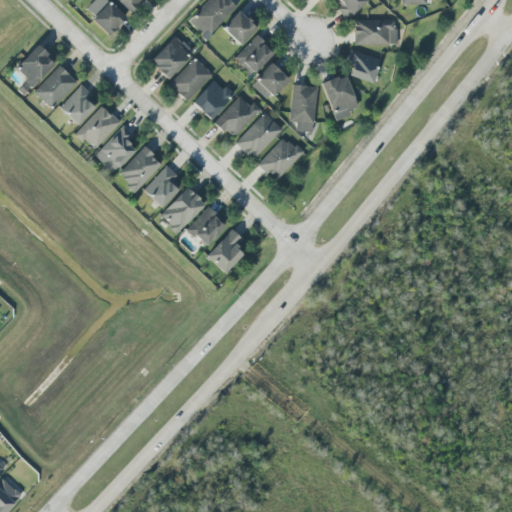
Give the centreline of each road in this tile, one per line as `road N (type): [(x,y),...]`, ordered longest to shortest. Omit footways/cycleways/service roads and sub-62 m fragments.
road 1 (secondary): [(495,0),(211,334),(43,511)]
road 2 (residential): [(36,0),(315,265)]
road 3 (secondary): [(315,265),(511,32)]
road 4 (secondary): [(91,511),(271,316)]
